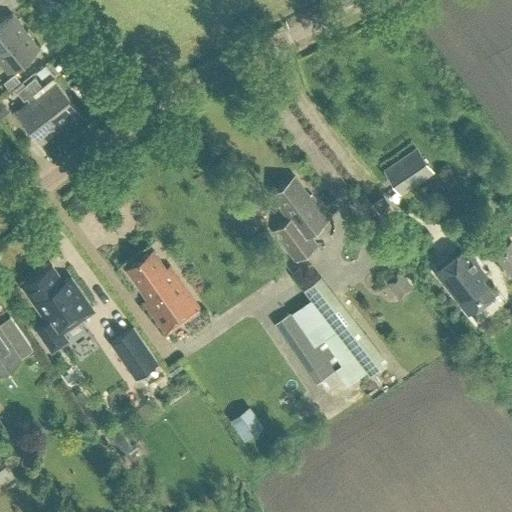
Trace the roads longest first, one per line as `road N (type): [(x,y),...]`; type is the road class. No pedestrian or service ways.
road 1 (unclassified): [(132,119),(360,0)]
road 2 (unclassified): [(0,212),(132,119)]
road 3 (unclassified): [(132,119),(40,0)]
